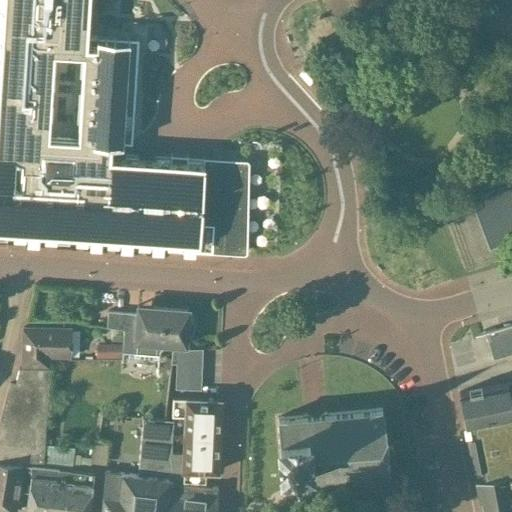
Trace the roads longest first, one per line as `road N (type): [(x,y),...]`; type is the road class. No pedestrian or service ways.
road 1 (unknown): [(157,0),(151,34),(189,115),(205,125),(246,125),(259,138),(270,282)]
road 2 (residential): [(329,265),(342,209),(329,148),(265,67),(261,24)]
road 3 (residential): [(227,511),(239,283)]
road 4 (residential): [(239,283),(18,266)]
road 5 (residential): [(463,511),(422,319)]
